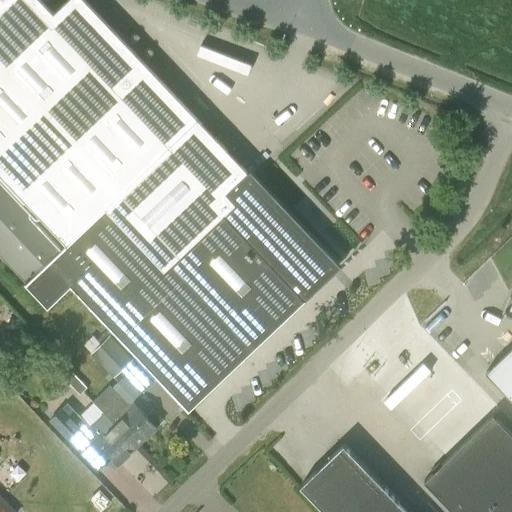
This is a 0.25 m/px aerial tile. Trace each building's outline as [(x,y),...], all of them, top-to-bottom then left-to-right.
[(48,0),(0,0),(0,261),(4,258),(49,306),(70,286),(190,411),(333,273),(328,268),(334,262),(324,251),(314,242),(308,248),(270,207),(242,178),(249,171),(225,145),(92,0),(68,0),(58,10),(48,0)] [(93,335),(82,345),(113,377),(132,359),(109,335),(101,343),(93,335)] [(511,347),(487,372),(511,398),(511,347)] [(457,413),(476,392),(430,350),(415,366),(421,372),(408,385),(432,407),(441,398),(457,413)] [(105,413),(103,415),(134,449),(158,427),(132,400),(142,390),(128,375),(114,388),(111,385),(94,402),(105,413)] [(55,414),(48,407),(39,415),(64,440),(67,438),(68,439),(85,422),(66,403),(55,414)] [(134,449),(103,415),(94,423),(100,429),(90,439),(116,467),(134,449)] [(453,511),(511,511),(511,437),(492,417),(424,481),(453,511)] [(300,485),(326,511),(409,511),(344,444),(300,485)] [(111,502),(100,489),(89,499),(101,511),(111,502)] [(16,511),(6,501),(0,495),(0,511),(16,511)]
